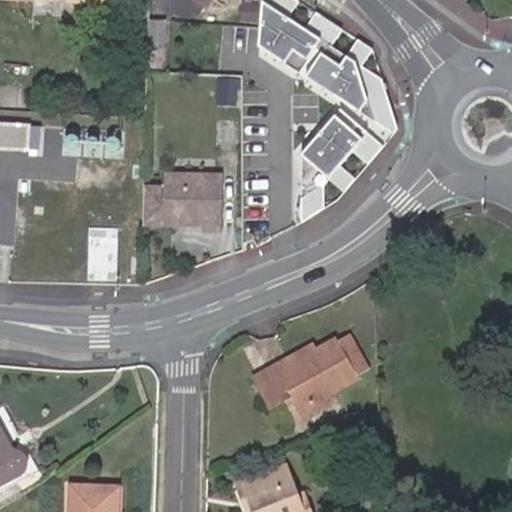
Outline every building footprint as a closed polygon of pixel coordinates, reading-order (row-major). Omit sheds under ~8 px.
[(304,3),(299,0),(268,0),(268,56),(399,139),(403,134),(387,82),(368,68),(378,51),(362,42),(352,55),(339,48),(348,33),(320,14),(309,29),(296,19),(304,3)] [(346,114),(307,160),(305,226),(322,215),(348,195),(360,180),(349,171),(359,158),(371,167),(387,149),(346,114)] [(27,127),(0,125),(0,148),(26,150),(27,127)] [(142,189),(142,227),(202,227),(201,233),(219,233),(219,177),(163,176),(163,189),(142,189)] [(345,333),(331,340),(340,356),(348,371),(361,364),(345,333)] [(289,409),(321,391),(350,375),(348,371),(340,356),(331,340),(329,336),(282,361),(280,357),(265,365),(289,409)] [(324,396),(321,391),(289,409),(292,414),(324,396)] [(0,475),(21,465),(21,464),(22,464),(22,462),(23,462),(23,461),(23,460),(24,460),(24,459),(24,458),(24,457),(24,456),(24,455),(24,454),(23,453),(23,452),(23,451),(22,451),(22,450),(21,449),(20,448),(20,447),(19,447),(19,446),(18,446),(17,446),(17,445),(16,444),(15,444),(14,444),(13,444),(12,444),(11,444),(10,445),(9,445),(8,445),(7,445),(6,445),(1,436),(6,433),(0,422),(0,475)] [(296,503),(292,492),(280,461),(231,480),(238,498),(245,496),(248,506),(250,511),(306,511),(302,501),(296,503)] [(70,483),(68,511),(113,511),(115,486),(70,483)] [(298,489),(292,492),(296,503),(302,501),(298,489)] [(245,496),(238,498),(242,509),(248,506),(245,496)]
